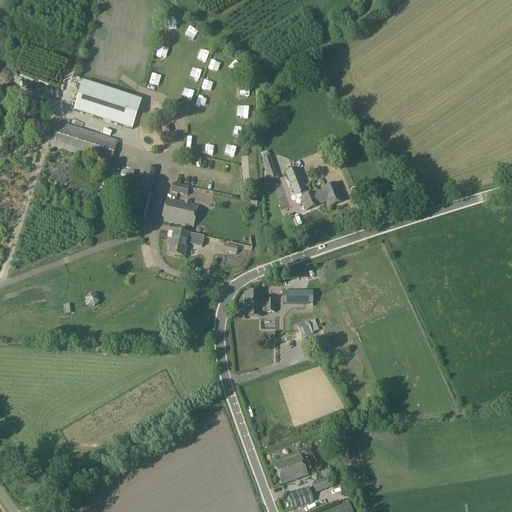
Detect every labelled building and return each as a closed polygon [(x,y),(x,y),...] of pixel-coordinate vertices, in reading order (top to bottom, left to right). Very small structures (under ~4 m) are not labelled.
[(141,101),(83,82),(74,111),(131,130),(141,101)] [(110,166),(117,141),(58,122),(50,146),(110,166)] [(270,181),(278,178),(268,152),(261,155),(270,181)] [(142,175),(139,191),(151,194),(155,178),(153,177),(155,170),(153,169),(144,167),(142,175)] [(134,172),(121,169),(114,200),(125,202),(122,217),(147,223),(154,197),(129,191),(134,172)] [(296,169),(285,173),(295,196),(300,194),(302,197),(300,198),(306,211),(319,205),(318,203),(326,200),(329,207),(343,201),(336,183),(321,189),(322,190),(314,193),(314,192),(307,195),(296,169)] [(172,183),(170,192),(187,196),(189,187),(172,183)] [(166,199),(161,221),(184,226),(183,233),(187,234),(188,227),(192,228),(197,206),(166,199)] [(171,240),(168,254),(184,257),(187,243),(192,245),(201,247),(203,237),(189,234),(187,234),(183,233),(173,231),(171,240)] [(282,305),(313,305),(312,292),(282,292),(282,305)] [(260,294),(245,294),(245,317),(261,317),(261,308),(265,308),(265,313),(275,313),(275,300),(265,300),(261,300),(260,294)] [(186,299),(186,308),(197,308),(197,300),(197,299),(186,299)] [(273,328),(273,314),(262,315),(263,328),(273,328)] [(306,326),(297,329),(299,333),(301,338),(309,334),(307,330),(310,329),(309,326),(306,326)] [(307,476),(300,456),(274,465),(281,485),(307,476)] [(329,477),(311,484),(314,491),(332,485),(329,477)] [(308,488),(287,496),(293,509),(313,502),(308,488)]
